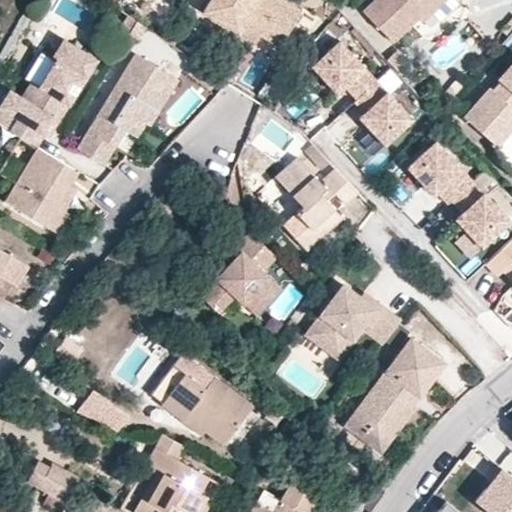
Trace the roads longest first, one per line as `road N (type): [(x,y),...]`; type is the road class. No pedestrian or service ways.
road 1 (residential): [(0,374),(76,267),(176,156),(216,130)]
road 2 (residential): [(511,380),(465,420),(395,511)]
